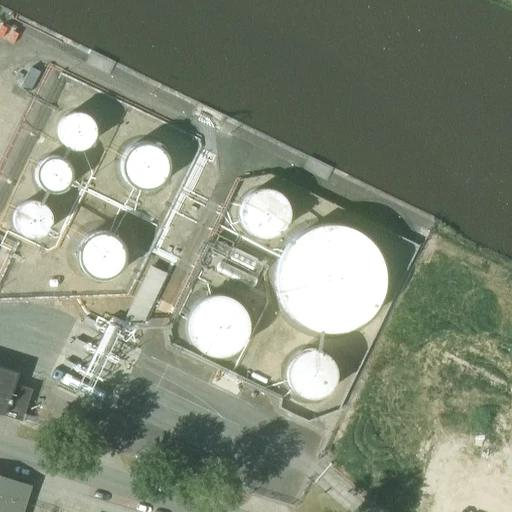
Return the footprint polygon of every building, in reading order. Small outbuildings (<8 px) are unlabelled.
[(96,135),(97,129),(95,122),(93,117),(90,114),(86,111),(83,110),(76,109),(72,110),(68,112),(63,116),(60,120),(58,124),(58,130),(60,137),(61,140),(64,144),(72,148),(79,149),(83,148),(87,146),(92,142),(94,139),(96,135)] [(164,171),(165,165),(163,158),(161,153),(158,150),(154,147),(150,146),(144,145),(140,146),(136,148),(130,152),(127,156),(126,160),(126,166),(127,173),(129,176),(132,180),(139,184),(146,185),(151,184),(155,182),(160,178),(162,175),(164,171)] [(70,180),(71,175),(69,169),(66,164),(61,160),(54,159),(49,160),(44,164),(41,169),(39,175),(41,181),(44,186),(47,188),(51,190),(57,190),(61,189),(66,186),(68,184),(70,180)] [(286,221),(287,213),(287,209),(286,205),(282,198),(276,193),(271,191),(267,190),(258,191),(253,193),(249,196),(244,203),(242,208),(242,213),(242,218),(244,223),(246,227),(250,230),(256,234),(265,236),(271,235),(275,233),(279,230),(281,228),(284,225),(286,221)] [(47,225),(48,220),(47,216),(46,213),(42,207),(37,205),(31,204),(25,206),(20,210),(17,216),(16,221),(18,226),(22,232),(27,235),(34,235),(39,234),(44,230),(47,225)] [(380,287),(381,277),(380,267),(377,256),(371,246),(366,240),(357,232),(347,228),(338,225),(327,224),(319,225),(310,228),(299,233),(291,240),(285,247),(282,252),(279,259),(276,268),(276,278),(277,290),(280,299),(285,307),(293,316),(304,324),(310,327),(320,329),(332,330),(344,328),(353,324),(360,319),(368,312),(374,304),(378,296),(380,287)] [(119,264),(121,256),(119,248),(115,241),(108,236),(102,235),(97,235),(93,236),(86,240),(83,243),(81,247),(79,251),(79,256),(80,264),(85,271),(88,274),(92,276),(97,277),(100,277),(108,275),(115,271),(119,264)] [(125,321),(140,328),(166,273),(151,266),(125,321)] [(239,322),(240,317),(239,312),(238,307),(235,302),(231,297),(226,292),(222,291),(217,289),(210,288),(202,290),(196,293),(192,297),(187,302),(185,307),(184,312),(183,318),(184,325),(187,330),(189,334),(193,338),(200,342),(204,344),(208,345),(215,345),(223,342),(228,339),(232,336),(235,332),(237,328),(239,322)] [(332,377),(333,370),(333,365),(331,360),(326,353),(319,348),(312,346),(307,346),(303,347),(297,350),(291,355),(289,358),(286,364),(286,371),(288,380),(290,384),(293,387),(298,391),(301,392),(305,394),(310,394),(320,392),(328,386),(330,382),(332,377)] [(16,374),(0,368),(0,414),(21,421),(31,391),(12,385),(16,374)] [(0,511),(20,511),(29,487),(0,477),(0,511)]
